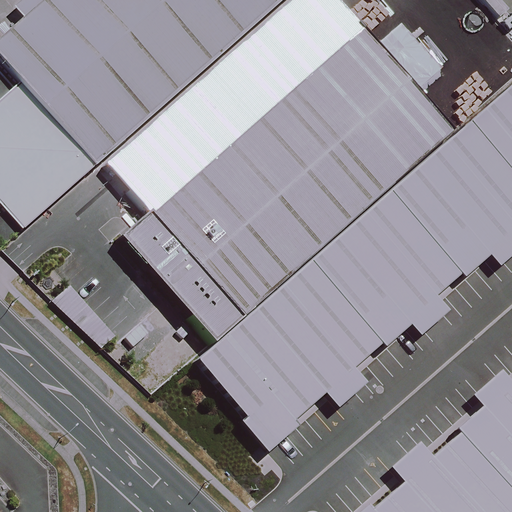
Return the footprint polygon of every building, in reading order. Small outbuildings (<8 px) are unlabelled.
[(0,205),(20,228),(279,0),(18,0),(10,7),(20,18),(0,35),(0,61),(18,82),(0,96),(0,205)] [(212,342),(449,132),(410,87),(343,11),(331,21),(327,16),(306,33),(311,39),(252,91),(267,109),(208,161),(193,143),(132,198),(147,215),(121,239),(212,342)] [(410,87),(449,132),(511,77),(511,28),(497,12),(410,87)] [(511,77),(449,132),(212,342),(192,361),(241,418),(235,424),(262,455),(511,235),(511,77)] [(511,511),(511,378),(356,511),(511,511)]
